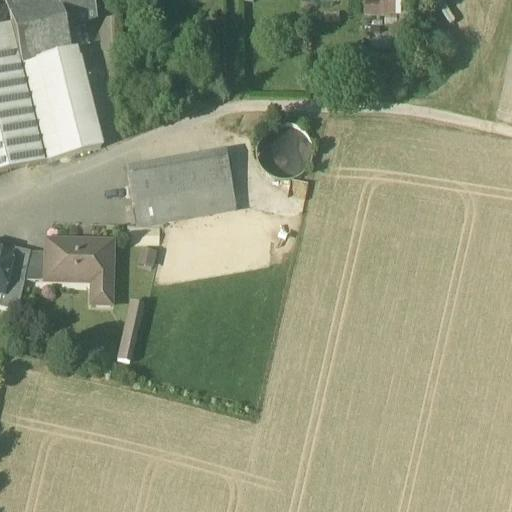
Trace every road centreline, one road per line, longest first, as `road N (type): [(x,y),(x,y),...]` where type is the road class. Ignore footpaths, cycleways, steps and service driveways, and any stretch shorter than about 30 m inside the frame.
road 1 (residential): [(0,203),(240,107),(415,109)]
road 2 (track): [(106,0),(102,81),(120,157)]
